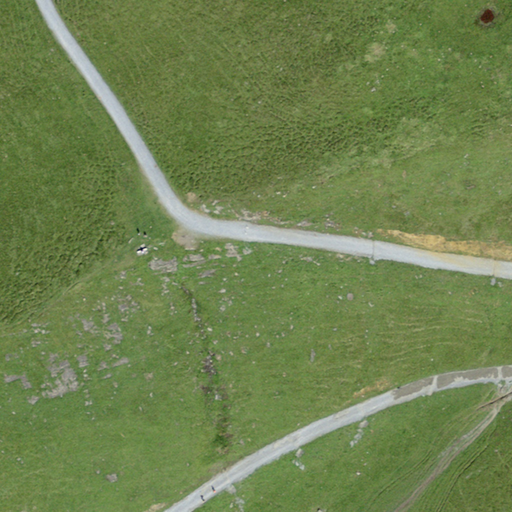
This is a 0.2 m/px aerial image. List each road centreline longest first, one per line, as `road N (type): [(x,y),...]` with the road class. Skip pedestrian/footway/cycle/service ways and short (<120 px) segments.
road 1 (track): [(511,270),(179,214),(46,0)]
road 2 (track): [(178,511),(251,462),(421,388),(511,372)]
